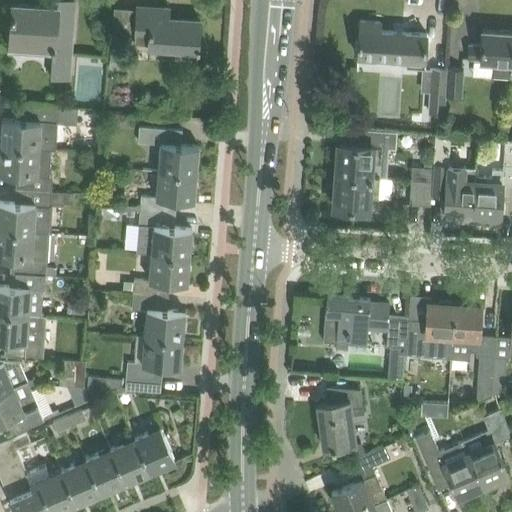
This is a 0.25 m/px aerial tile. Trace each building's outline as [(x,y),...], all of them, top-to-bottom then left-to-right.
[(52,51),(70,53),(74,2),(57,0),(56,7),(54,7),(54,12),(32,10),(33,6),(13,4),(12,25),(9,24),(8,39),(11,40),(10,48),(14,48),(15,45),(50,47),(50,50),(52,50),(52,51)] [(136,11),(134,41),(149,42),(148,46),(176,48),(175,53),(197,55),(198,49),(199,49),(200,43),(197,42),(199,20),(177,18),(177,21),(168,20),(169,8),(150,7),(150,12),(136,11)] [(407,59),(406,67),(425,69),(428,33),(380,30),(381,22),(360,20),(358,55),(407,59)] [(511,68),(511,66),(511,30),(483,28),(482,45),(469,44),(468,58),(482,59),(482,61),(493,61),(492,76),(511,77),(511,71),(511,67),(511,68)] [(68,78),(69,68),(53,66),(52,77),(68,78)] [(447,66),(447,69),(445,93),(445,95),(463,96),(465,67),(447,66)] [(445,95),(447,69),(432,68),(429,114),(444,115),(445,95)] [(3,118),(1,146),(52,149),(52,148),(54,148),(56,122),(57,107),(26,105),(21,105),(21,106),(26,107),(26,119),(3,118)] [(198,145),(176,143),(177,130),(182,131),(182,130),(177,129),(162,128),(140,126),(139,140),(145,140),(145,142),(160,143),(158,169),(196,172),(198,145)] [(336,159),(335,174),(337,174),(337,175),(380,178),(385,178),(386,162),(380,162),(381,149),(381,146),(387,146),(394,147),(396,131),(383,130),(361,128),(360,144),(339,143),(338,159),(336,159)] [(50,175),(52,149),(1,146),(0,158),(0,173),(22,175),(21,189),(51,190),(52,176),(50,175)] [(473,216),(476,180),(475,180),(476,167),(434,164),(432,193),(446,194),(445,214),(449,215),(448,219),(464,220),(464,216),(473,216)] [(433,181),(434,166),(413,165),(412,180),(433,181)] [(476,174),(473,216),(482,217),(482,221),(496,222),(496,218),(501,218),(503,184),(504,169),(493,168),(492,176),(476,174)] [(193,201),(196,172),(158,169),(156,196),(141,195),(140,210),(170,212),(171,199),(193,201)] [(378,210),(380,178),(337,175),(335,207),(337,207),(337,209),(348,210),(349,208),(378,210)] [(433,181),(412,180),(410,204),(431,205),(433,181)] [(51,203),(51,190),(21,189),(20,202),(0,201),(0,228),(34,231),(34,230),(49,232),(51,203)] [(139,225),(136,252),(151,253),(189,256),(192,228),(169,226),(170,212),(140,210),(139,225)] [(34,231),(0,228),(0,257),(16,258),(15,272),(46,274),(49,232),(34,230),(34,231)] [(187,283),(189,256),(151,253),(149,279),(134,277),(133,292),(164,295),(165,281),(187,283)] [(42,289),(45,289),(46,274),(15,272),(15,285),(0,284),(0,312),(29,314),(29,313),(41,314),(42,289)] [(162,309),(164,295),(133,292),(132,308),(146,309),(144,335),(182,339),(185,311),(162,309)] [(388,330),(389,317),(388,317),(389,303),(370,301),(371,297),(327,294),(324,340),(337,341),(336,349),(348,350),(348,343),(368,344),(369,328),(388,330)] [(452,356),(455,301),(438,300),(438,303),(427,302),(426,320),(409,318),(407,346),(406,352),(452,356)] [(471,302),(455,301),(452,356),(470,357),(470,349),(478,350),(482,305),(470,304),(471,302)] [(0,340),(11,342),(10,354),(5,354),(4,355),(41,357),(44,314),(41,314),(29,313),(29,314),(0,312),(0,340)] [(388,330),(387,345),(390,345),(407,346),(409,318),(389,317),(388,330)] [(180,366),(182,339),(144,335),(142,362),(128,361),(126,375),(157,378),(158,365),(180,366)] [(478,391),(477,400),(492,394),(494,356),(480,355),(478,391)] [(494,356),(492,394),(496,392),(498,393),(505,393),(507,357),(494,356)] [(0,391),(28,380),(20,361),(6,359),(0,358),(0,391)] [(66,359),(65,376),(75,377),(75,385),(85,385),(86,360),(66,359)] [(122,384),(123,378),(89,374),(88,384),(92,393),(106,388),(107,391),(122,384)] [(156,392),(157,378),(126,375),(126,386),(115,388),(118,393),(125,391),(161,394),(161,393),(156,392)] [(0,422),(10,418),(15,430),(10,432),(11,433),(16,431),(43,418),(28,380),(0,391),(0,422)] [(336,447),(336,445),(356,443),(353,420),(365,419),(361,389),(328,385),(330,402),(318,403),(324,447),(332,446),(333,448),(336,447)] [(115,388),(105,392),(112,407),(121,403),(115,388)] [(490,429),(465,439),(485,484),(510,473),(496,441),(511,434),(511,429),(506,415),(502,407),(489,412),(493,420),(487,423),(490,429)] [(82,408),(68,415),(72,424),(86,417),(82,408)] [(72,424),(68,415),(54,421),(57,430),(72,424)] [(161,424),(135,435),(150,469),(151,468),(161,464),(162,466),(177,460),(161,424)] [(484,484),(465,439),(440,450),(431,429),(416,436),(439,488),(440,487),(437,481),(450,476),(458,495),(484,484)] [(32,441),(27,432),(12,438),(17,448),(32,441)] [(150,469),(135,435),(111,446),(125,479),(126,479),(127,482),(152,471),(151,468),(150,469)] [(0,459),(18,451),(17,448),(12,438),(0,443),(0,459)] [(125,479),(111,446),(86,456),(102,492),(127,482),(126,479),(125,479)] [(374,465),(380,462),(375,450),(353,459),(361,478),(333,490),(342,511),(350,511),(388,496),(374,465)] [(0,473),(23,464),(18,451),(0,459),(0,473)] [(102,492),(86,456),(62,467),(76,500),(76,501),(77,503),(102,492)] [(76,501),(76,500),(62,467),(50,472),(46,463),(27,472),(28,475),(34,487),(9,498),(15,511),(56,511),(77,503),(76,501)] [(28,475),(27,472),(23,464),(0,473),(0,476),(4,486),(28,475)] [(34,487),(28,475),(4,486),(9,498),(34,487)] [(419,511),(430,508),(420,484),(408,489),(418,511),(419,511)] [(394,511),(388,496),(350,511),(394,511)]
